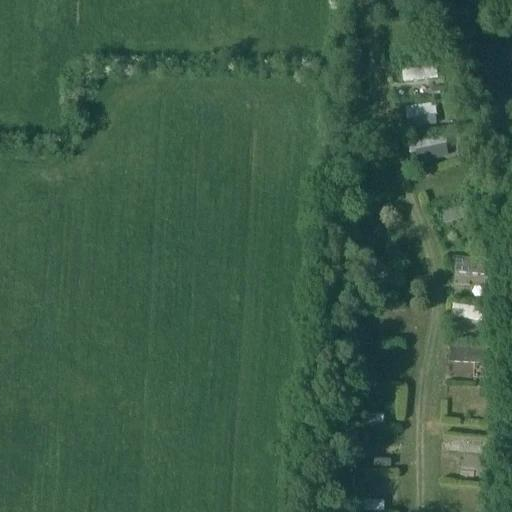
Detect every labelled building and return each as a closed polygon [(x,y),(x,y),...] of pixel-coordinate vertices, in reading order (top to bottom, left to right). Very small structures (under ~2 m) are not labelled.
[(360,79),(361,52),(348,51),(346,79),(360,79)] [(439,79),(438,65),(403,68),(404,81),(439,79)] [(437,104),(407,105),(407,118),(437,117),(437,104)] [(418,169),(452,158),(443,132),(410,144),(418,169)] [(355,200),(385,193),(382,180),(352,187),(355,200)] [(471,206),(443,209),(444,222),(473,218),(471,206)] [(455,257),(454,271),(477,272),(477,258),(455,257)] [(490,321),(490,307),(453,305),(452,318),(490,321)] [(439,453),(486,455),(487,440),(440,439),(439,453)] [(359,466),(393,467),(394,455),(359,454),(359,466)] [(439,478),(459,481),(462,459),(442,456),(439,478)]
